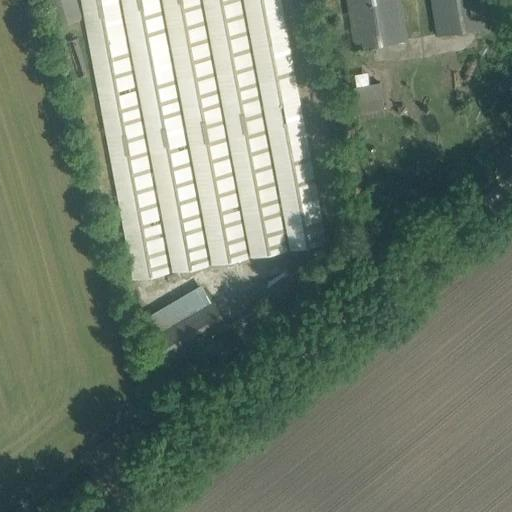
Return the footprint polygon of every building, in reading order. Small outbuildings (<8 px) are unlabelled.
[(74,0),(46,0),(55,27),(81,19),(74,0)] [(83,0),(136,280),(168,274),(116,0),(83,0)] [(124,0),(175,273),(207,267),(157,0),(124,0)] [(164,0),(215,265),(247,259),(197,0),(164,0)] [(205,0),(253,258),(286,252),(238,0),(205,0)] [(279,0),(245,0),(293,251),(325,245),(279,0)] [(489,26),(484,0),(347,0),(352,28),(355,48),(407,39),(404,19),(400,0),(432,0),(435,14),(438,34),(489,26)] [(357,113),(385,108),(381,82),(352,87),(357,113)] [(181,280),(144,298),(149,308),(186,290),(181,280)] [(205,307),(201,299),(154,327),(159,334),(152,339),(166,363),(228,326),(213,302),(205,307)]
